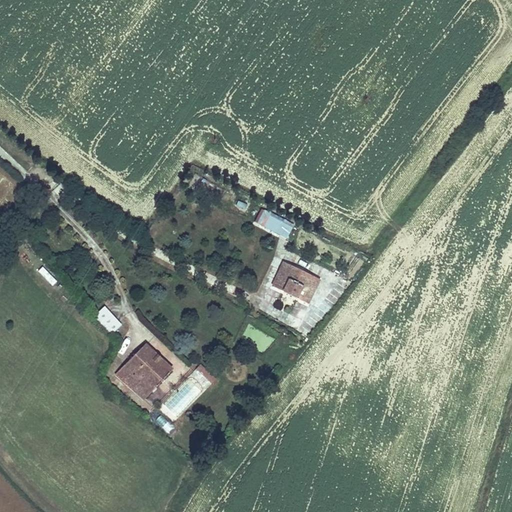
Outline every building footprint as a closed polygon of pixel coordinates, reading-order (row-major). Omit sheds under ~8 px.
[(260,224),(287,239),(292,228),(266,214),(260,224)] [(310,303),(321,280),(283,262),(272,285),(310,303)] [(122,325),(105,306),(94,316),(111,336),(122,325)] [(173,369),(146,343),(121,369),(149,395),(173,369)] [(200,364),(196,368),(212,383),(216,379),(200,364)] [(149,395),(121,369),(115,375),(143,401),(149,395)]
